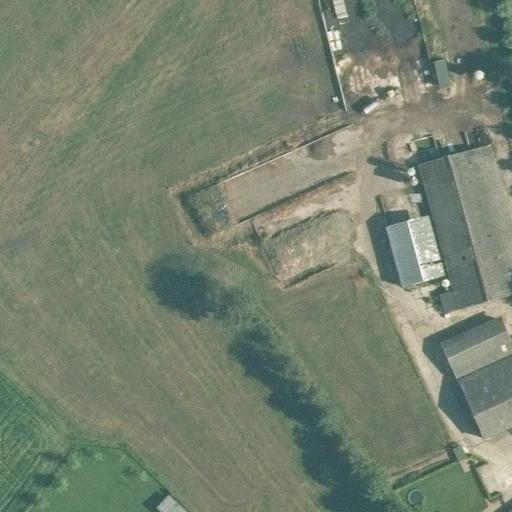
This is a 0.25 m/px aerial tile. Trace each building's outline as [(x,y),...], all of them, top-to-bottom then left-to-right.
[(452,87),(445,59),(434,62),(441,89),(452,87)] [(441,295),(446,314),(511,295),(511,227),(489,146),(421,165),(456,291),(441,295)] [(428,215),(386,227),(402,286),(444,275),(428,215)] [(511,341),(500,316),(442,343),(486,438),(511,426),(511,341)] [(170,494),(157,508),(162,511),(166,511),(177,501),(170,494)]
